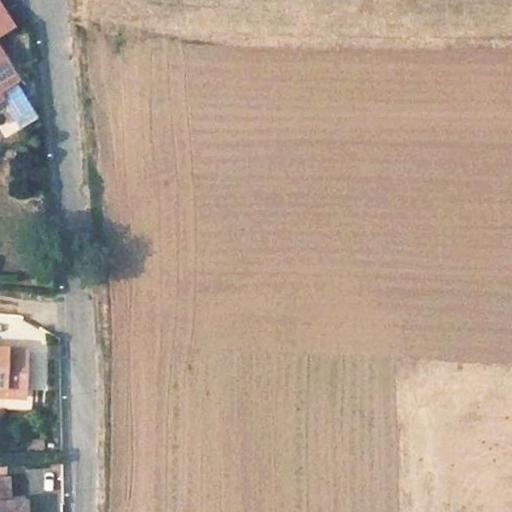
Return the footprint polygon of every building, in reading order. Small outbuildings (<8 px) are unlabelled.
[(0,9),(0,35),(11,29),(0,9)] [(0,91),(16,81),(0,53),(0,91)] [(0,97),(18,129),(37,116),(24,95),(16,81),(0,91),(0,97)] [(0,387),(2,388),(2,396),(23,397),(26,350),(0,349),(0,387)] [(0,511),(19,511),(19,503),(0,503),(0,495),(1,496),(0,478),(0,511)]
